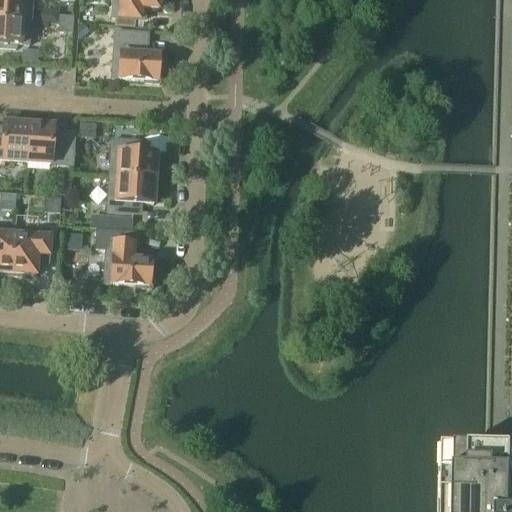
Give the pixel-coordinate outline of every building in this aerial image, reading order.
[(0,0),(0,23),(29,25),(31,2),(0,0)] [(160,3),(160,0),(111,0),(110,21),(137,23),(138,11),(157,12),(157,2),(160,3)] [(58,27),(71,28),(72,20),(59,19),(58,27)] [(28,49),(29,25),(0,23),(0,51),(15,53),(15,48),(28,49)] [(71,35),(71,28),(58,27),(58,35),(71,35)] [(159,88),(160,70),(157,70),(158,59),(139,58),(140,36),(114,34),(113,34),(110,82),(143,84),(143,87),(159,88)] [(0,164),(25,166),(27,125),(13,124),(12,127),(2,126),(2,138),(0,137),(0,164)] [(71,169),(73,143),(52,141),(52,129),(42,128),(42,126),(27,125),(25,166),(72,169),(71,169)] [(108,179),(157,183),(158,168),(155,168),(156,158),(136,156),(137,145),(111,143),(110,143),(108,179)] [(156,198),(157,183),(108,179),(106,216),(132,218),(133,206),(152,207),(153,197),(156,198)] [(130,234),(130,222),(91,219),(90,231),(130,234)] [(0,278),(10,279),(13,231),(0,229),(0,278)] [(13,231),(10,279),(24,280),(25,278),(35,278),(36,259),(48,260),(49,234),(50,234),(50,233),(13,231)] [(96,233),(94,252),(104,253),(102,287),(135,289),(135,291),(151,292),(152,275),(149,275),(150,264),(131,262),(132,241),(132,235),(96,233)] [(65,238),(64,253),(80,253),(80,239),(65,238)] [(511,511),(511,456),(438,455),(437,511),(511,511)]
